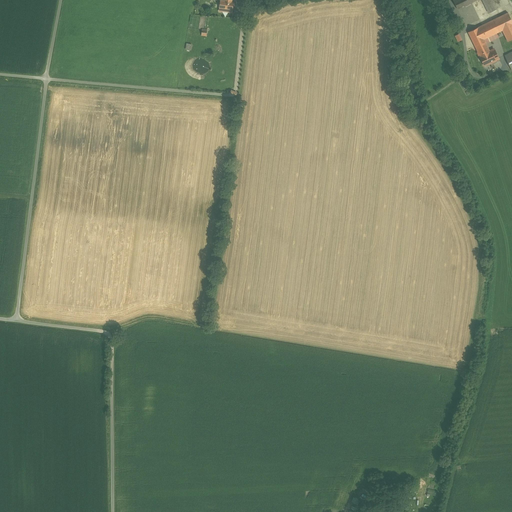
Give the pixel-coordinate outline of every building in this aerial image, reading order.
[(234,16),(234,0),(224,0),(223,15),(234,16)] [(452,0),(457,10),(479,0),(452,0)] [(491,0),(483,0),(489,13),(496,10),(491,0)] [(511,20),(508,13),(496,19),(508,42),(511,40),(511,20)] [(498,31),(493,20),(468,32),(474,43),(498,31)] [(474,44),(485,66),(495,61),(484,39),(474,44)]
